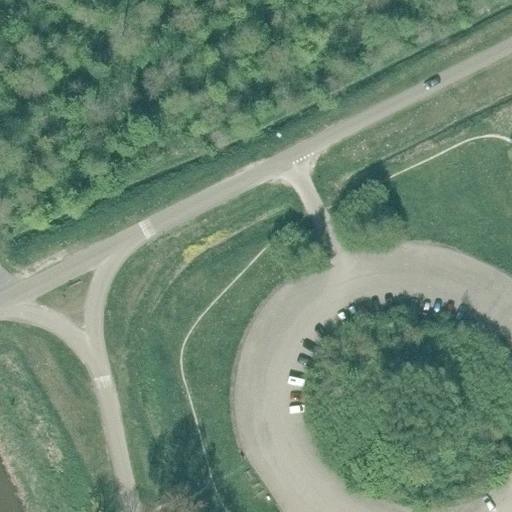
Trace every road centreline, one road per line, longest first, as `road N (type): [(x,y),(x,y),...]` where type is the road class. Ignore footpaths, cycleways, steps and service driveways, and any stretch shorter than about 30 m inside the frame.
road 1 (unclassified): [(349,283),(314,309),(287,344),(273,385),(271,428),(282,469),(314,511)]
road 2 (unclassified): [(291,157),(511,46)]
road 3 (unclassified): [(105,255),(291,157)]
road 4 (unclassified): [(511,313),(459,279),(422,271),(349,283)]
road 5 (unclassified): [(131,511),(90,347)]
road 6 (unclassified): [(291,157),(349,283)]
